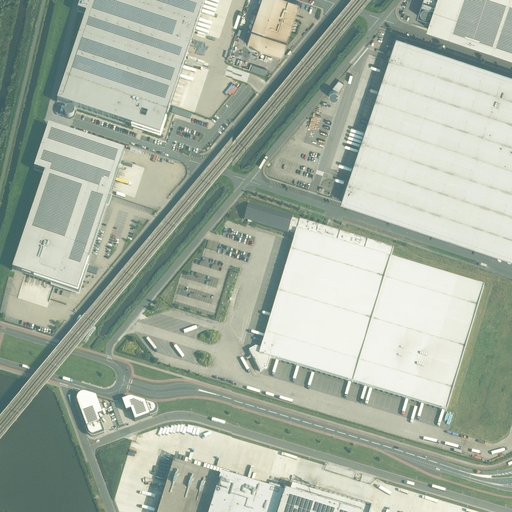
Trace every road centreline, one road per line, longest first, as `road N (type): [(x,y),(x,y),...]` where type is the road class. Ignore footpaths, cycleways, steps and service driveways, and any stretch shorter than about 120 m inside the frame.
road 1 (unclassified): [(87,447),(182,416),(503,511)]
road 2 (unclassified): [(511,268),(247,180)]
road 3 (tertiary): [(460,471),(214,395)]
road 4 (unclassified): [(203,165),(51,346)]
road 5 (unclassified): [(110,364),(111,344),(247,180)]
road 6 (unclassified): [(247,180),(381,19)]
road 7 (unclassified): [(336,4),(203,165)]
road 8 (unclassified): [(511,63),(381,19)]
